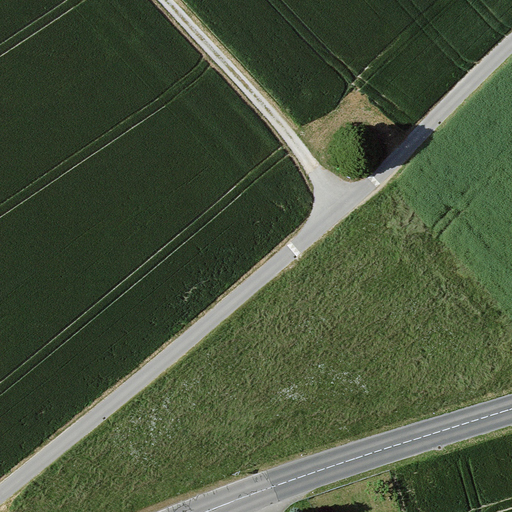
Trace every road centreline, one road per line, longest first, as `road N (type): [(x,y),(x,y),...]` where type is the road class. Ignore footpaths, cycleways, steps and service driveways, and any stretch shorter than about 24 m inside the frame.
road 1 (residential): [(0,494),(344,205),(511,46)]
road 2 (secondary): [(511,411),(212,511)]
road 3 (track): [(344,205),(295,140),(164,0)]
